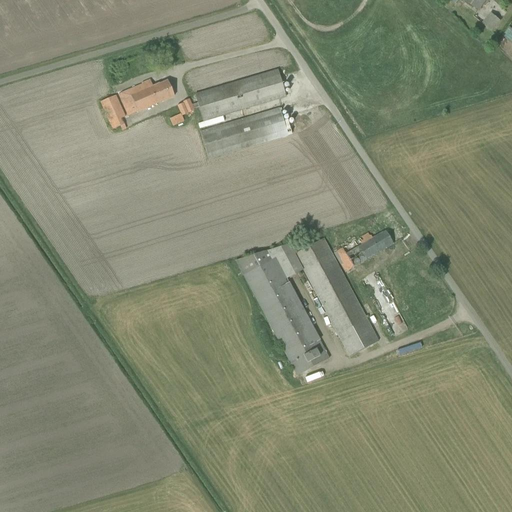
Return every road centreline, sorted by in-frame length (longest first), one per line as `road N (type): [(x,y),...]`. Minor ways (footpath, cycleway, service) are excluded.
road 1 (unclassified): [(511,377),(277,33)]
road 2 (unknown): [(257,4),(0,81)]
